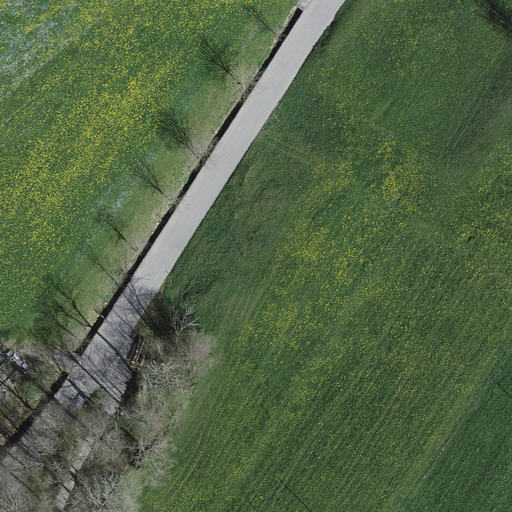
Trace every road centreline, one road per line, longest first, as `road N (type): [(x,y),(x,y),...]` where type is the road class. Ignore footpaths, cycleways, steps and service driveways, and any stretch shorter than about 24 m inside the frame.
road 1 (unclassified): [(0,477),(114,332),(330,0)]
road 2 (track): [(93,359),(108,383),(53,511)]
